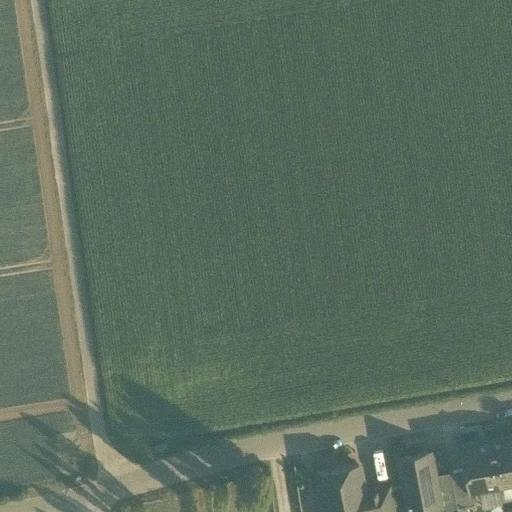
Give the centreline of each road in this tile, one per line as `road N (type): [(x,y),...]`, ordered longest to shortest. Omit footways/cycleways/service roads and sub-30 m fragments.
road 1 (residential): [(511,401),(351,428),(8,511)]
road 2 (track): [(35,0),(104,491)]
